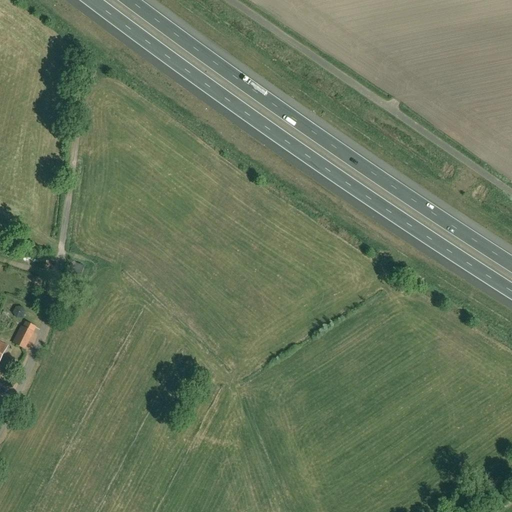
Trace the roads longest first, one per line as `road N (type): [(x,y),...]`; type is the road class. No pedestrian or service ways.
road 1 (motorway): [(92,0),(511,293)]
road 2 (motorway): [(511,266),(127,0)]
road 3 (unclassified): [(85,62),(54,295),(0,428)]
road 4 (track): [(232,0),(511,194)]
